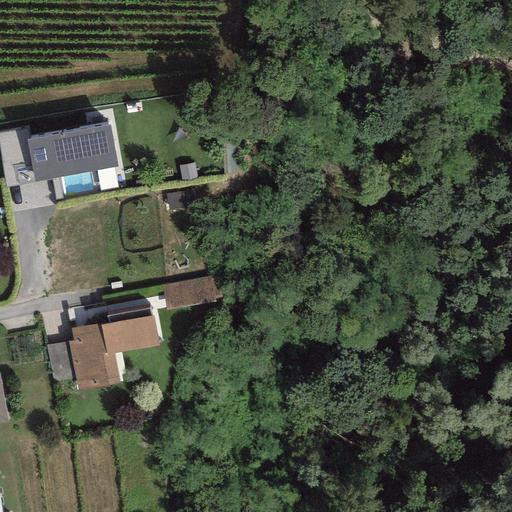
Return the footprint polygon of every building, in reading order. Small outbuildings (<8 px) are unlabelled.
[(110,125),(26,140),(34,183),(117,168),(110,125)] [(194,163),(179,165),(181,181),(197,179),(194,163)] [(195,190),(165,195),(168,211),(198,206),(195,190)] [(217,277),(162,286),(166,311),(215,303),(215,300),(221,299),(217,277)] [(100,323),(70,329),(73,341),(68,341),(75,380),(77,391),(119,384),(113,354),(158,346),(153,316),(150,317),(148,309),(107,316),(109,324),(101,325),(100,323)] [(75,380),(68,341),(46,345),(53,384),(75,380)]
